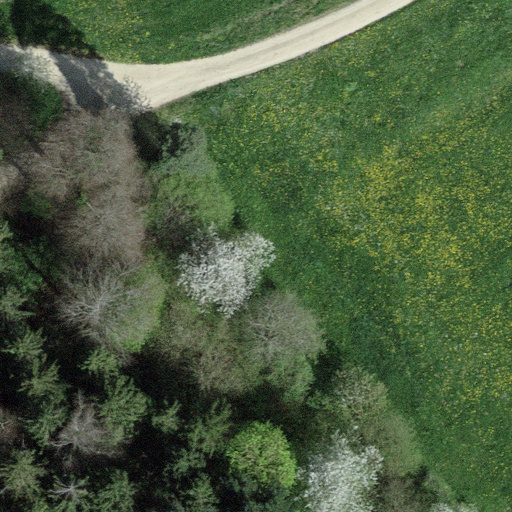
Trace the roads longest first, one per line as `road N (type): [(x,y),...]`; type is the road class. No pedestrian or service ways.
road 1 (track): [(183,80),(377,0)]
road 2 (track): [(0,180),(183,80)]
road 3 (track): [(0,62),(183,80)]
